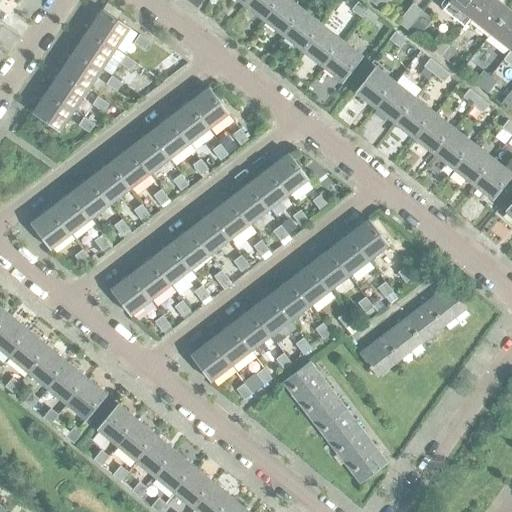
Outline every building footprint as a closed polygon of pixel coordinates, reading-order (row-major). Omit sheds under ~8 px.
[(265,21),(281,0),(250,0),(246,5),(265,21)] [(285,36),(305,11),(291,0),(281,0),(265,21),(285,36)] [(378,0),(375,4),(382,10),(390,0),(378,0)] [(471,18),(485,0),(450,0),(451,0),(446,1),(444,4),(444,8),(465,25),(470,17),(471,18)] [(491,34),(510,10),(497,0),(485,0),(471,18),(491,34)] [(362,18),(369,10),(359,2),(352,10),(362,18)] [(408,30),(423,11),(413,4),(398,23),(408,30)] [(89,31),(116,49),(130,28),(103,10),(89,31)] [(372,26),(379,18),(369,10),(362,18),(372,26)] [(511,49),(511,48),(511,11),(510,10),(491,34),(511,49)] [(304,51),(324,26),(305,11),(285,36),(304,51)] [(408,30),(418,38),(434,20),(423,11),(408,30)] [(324,67),(344,41),(324,26),(304,51),(324,67)] [(102,70),(116,49),(89,31),(75,51),(102,70)] [(400,48),(407,40),(396,32),(390,40),(400,48)] [(135,43),(146,50),(151,42),(140,35),(135,43)] [(441,56),(451,44),(443,38),(434,51),(441,56)] [(344,41),(324,67),(344,82),(364,57),(344,41)] [(441,56),(448,62),(457,50),(451,44),(441,56)] [(88,90),(102,70),(75,51),(61,72),(88,90)] [(126,56),(121,64),(132,71),(137,63),(126,56)] [(434,74),(441,66),(431,59),(424,67),(434,74)] [(376,67),(372,64),(358,81),(363,84),(357,92),(377,108),(396,83),(376,67)] [(444,82),(451,74),(441,66),(434,74),(444,82)] [(481,88),(491,76),(483,70),(474,82),(481,88)] [(74,111),(88,90),(61,72),(47,92),(74,111)] [(123,83),(112,76),(107,84),(118,92),(123,83)] [(481,88),(489,93),(498,82),(491,76),(481,88)] [(396,123),(416,98),(396,83),(377,108),(396,123)] [(209,128),(229,113),(210,88),(189,103),(209,128)] [(474,105),(480,97),(470,89),(463,97),(474,105)] [(60,132),(74,111),(47,92),(33,114),(60,132)] [(502,104),(509,109),(511,105),(511,93),(511,92),(502,104)] [(109,104),(98,97),(93,105),(104,112),(109,104)] [(483,113),(490,105),(480,97),(474,105),(483,113)] [(416,139),(435,114),(416,98),(396,123),(416,139)] [(189,143),(209,128),(189,103),(170,118),(189,143)] [(435,154),(455,129),(435,114),(416,139),(435,154)] [(95,125),(85,118),(79,126),(90,133),(95,125)] [(169,158),(189,143),(170,118),(150,133),(169,158)] [(511,135),(511,122),(509,120),(502,128),(511,135)] [(248,139),(241,129),(233,135),(241,145),(248,139)] [(455,169),(474,144),(455,129),(435,154),(455,169)] [(150,173),(169,158),(150,133),(130,148),(150,173)] [(474,185),(494,160),(474,144),(455,169),(474,185)] [(213,150),(221,160),(228,155),(221,145),(213,150)] [(130,188),(150,173),(130,148),(111,163),(130,188)] [(269,170),(289,195),(309,180),(289,154),(269,170)] [(511,159),(505,169),(494,160),(474,185),(494,200),(511,177),(511,159)] [(194,166),(201,175),(209,170),(201,160),(194,166)] [(110,204),(130,188),(111,163),(91,178),(110,204)] [(269,210),(289,195),(269,170),(250,185),(269,210)] [(174,181),(182,191),(189,185),(182,175),(174,181)] [(90,219),(110,204),(91,178),(71,193),(90,219)] [(249,225),(269,210),(250,185),(230,200),(249,225)] [(154,196),(162,206),(169,200),(162,190),(154,196)] [(71,234),(90,219),(71,193),(51,208),(71,234)] [(329,206),(321,196),(313,201),(321,211),(329,206)] [(229,240),(249,225),(230,200),(210,215),(229,240)] [(135,211),(142,221),(150,215),(142,205),(135,211)] [(51,249),(71,234),(51,208),(31,224),(51,249)] [(309,221),(301,211),(294,216),(301,226),(309,221)] [(210,255),(229,240),(210,215),(190,230),(210,255)] [(390,246),(386,241),(370,220),(350,235),(369,261),(390,246)] [(115,226),(122,236),(130,230),(123,221),(115,226)] [(281,241),(282,241),(289,236),(281,226),(274,231),(281,241)] [(190,270),(210,255),(190,230),(171,245),(190,270)] [(350,276),(369,261),(350,235),(330,250),(350,276)] [(110,245),(107,241),(103,236),(95,241),(103,251),(110,245)] [(269,251),(262,241),(254,247),(262,256),(269,251)] [(170,285),(190,270),(171,245),(151,260),(170,285)] [(83,250),(76,256),(83,266),(91,260),(83,250)] [(330,291),(350,276),(330,250),(310,265),(330,291)] [(249,266),(242,256),(234,262),(242,272),(249,266)] [(151,300),(170,285),(151,260),(131,275),(151,300)] [(310,306),(330,291),(310,265),(291,280),(310,306)] [(399,273),(406,283),(413,277),(406,267),(399,273)] [(230,281),(222,271),(215,276),(222,287),(230,281)] [(130,316),(151,300),(131,275),(111,290),(130,316)] [(290,321),(310,306),(291,280),(271,295),(290,321)] [(394,292),(386,282),(379,288),(386,298),(394,292)] [(210,296),(203,286),(195,292),(203,302),(210,296)] [(427,303),(441,321),(451,314),(454,318),(467,308),(450,286),(427,303)] [(271,336),(290,321),(271,295),(251,310),(271,336)] [(374,308),(366,297),(359,303),(366,313),(374,308)] [(190,311),(183,301),(175,307),(183,317),(190,311)] [(444,326),(441,321),(427,303),(406,320),(419,338),(429,330),(433,334),(444,326)] [(0,329),(11,316),(0,306),(0,329)] [(251,351),(271,336),(251,310),(231,325),(251,351)] [(354,322),(347,313),(339,318),(347,328),(354,322)] [(0,348),(10,357),(31,331),(11,316),(0,329),(0,348)] [(171,326),(163,316),(156,322),(164,332),(171,326)] [(423,342),(419,338),(406,320),(383,337),(397,355),(407,347),(411,352),(423,342)] [(324,339),(331,334),(324,324),(316,329),(324,339)] [(231,366),(251,351),(231,325),(211,340),(231,366)] [(29,372),(50,347),(31,331),(10,357),(29,372)] [(401,360),(397,355),(383,337),(361,354),(375,372),(386,364),(389,368),(401,360)] [(304,354),(311,349),(304,339),(297,344),(304,354)] [(211,381),(231,366),(211,340),(191,356),(211,381)] [(48,388),(69,363),(50,347),(29,372),(48,388)] [(284,369),(292,364),(284,354),(277,359),(284,369)] [(325,381),(318,371),(310,361),(281,382),(297,403),(325,381)] [(67,404),(88,379),(69,363),(48,388),(67,404)] [(265,384),(272,379),(265,369),(257,374),(265,384)] [(6,387),(13,394),(21,384),(13,378),(6,387)] [(88,379),(67,404),(87,420),(108,395),(88,379)] [(313,423),(341,401),(325,381),(297,403),(313,423)] [(245,400),(252,394),(245,384),(237,390),(245,400)] [(25,403),(32,409),(40,400),(32,393),(25,403)] [(328,443),(356,421),(341,401),(313,423),(328,443)] [(118,445),(138,420),(119,404),(98,429),(118,445)] [(44,419),(51,425),(59,416),(51,409),(44,419)] [(137,461),(158,436),(138,420),(118,445),(137,461)] [(344,463),(371,441),(356,421),(328,443),(344,463)] [(74,444),(82,435),(74,428),(66,437),(74,444)] [(156,477),(177,452),(158,436),(137,461),(156,477)] [(371,441),(344,463),(359,483),(387,462),(371,441)] [(94,460),(102,467),(110,457),(102,451),(94,460)] [(175,493),(196,467),(177,452),(156,477),(175,493)] [(113,476),(121,482),(129,473),(121,466),(113,476)] [(194,509),(215,483),(196,467),(175,493),(194,509)] [(133,492),(140,498),(148,489),(140,482),(133,492)] [(198,511),(223,511),(234,499),(215,483),(194,509),(198,511)] [(152,507),(157,511),(160,511),(167,504),(159,498),(152,507)] [(250,511),(234,499),(223,511),(250,511)]
